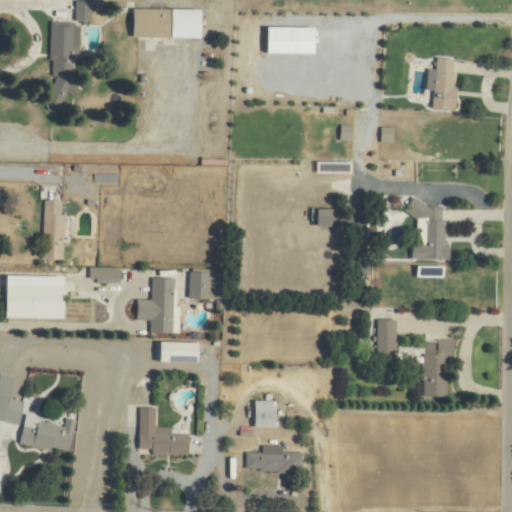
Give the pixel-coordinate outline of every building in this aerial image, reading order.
[(89,21),(90,0),(88,0),(74,0),(73,20),(89,21)] [(201,37),(201,9),(132,8),(132,36),(201,37)] [(75,22),(48,23),(48,101),(62,101),(62,92),(75,92),(75,22)] [(426,89),(432,89),(431,108),(454,109),(455,86),(452,86),(453,57),(435,56),(434,68),(427,68),(426,89)] [(339,139),(351,140),(352,124),(339,124),(339,139)] [(379,141),(391,142),(392,127),(379,126),(379,141)] [(60,199),(42,199),(40,258),(62,259),(63,213),(60,213),(60,199)] [(411,259),(448,259),(448,241),(444,241),(444,219),(440,219),(441,203),(410,203),(410,206),(412,206),(412,217),(425,217),(425,244),(411,244),(411,259)] [(309,213),(316,213),(316,225),(330,226),(331,209),(310,208),(309,213)] [(118,266),(88,267),(89,281),(118,281),(118,266)] [(188,270),(188,298),(221,299),(221,275),(213,275),(213,271),(188,270)] [(4,318),(63,319),(64,276),(5,275),(4,318)] [(136,299),(135,319),(148,319),(148,332),(178,333),(179,305),(172,305),(173,278),(150,277),(149,299),(136,299)] [(394,357),(395,319),(375,319),(375,356),(394,357)] [(445,357),(452,357),(453,339),(422,339),(422,396),(445,396),(445,357)] [(198,342),(159,341),(158,361),(197,362),(198,342)] [(0,403),(0,421),(20,422),(20,400),(11,400),(12,375),(1,375),(0,403)] [(275,400),(254,400),(253,427),(275,427),(275,400)] [(137,447),(151,448),(151,453),(187,454),(188,433),(170,432),(170,426),(153,426),(154,406),(138,406),(137,447)] [(17,442),(49,450),(50,446),(66,451),(74,420),(64,417),(62,424),(24,415),(17,442)] [(300,452),(280,452),(281,445),(260,445),(260,452),(244,451),(244,471),(300,471),(300,452)]
